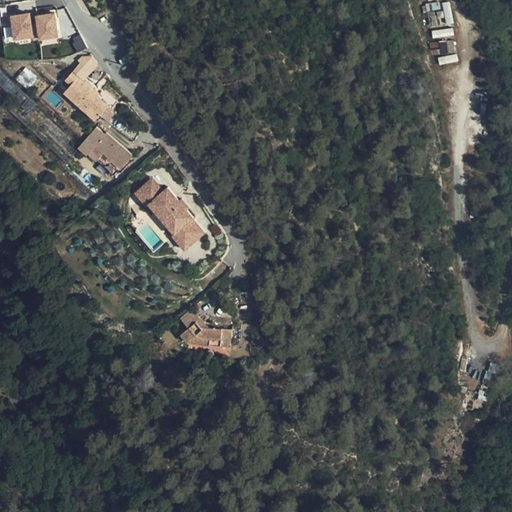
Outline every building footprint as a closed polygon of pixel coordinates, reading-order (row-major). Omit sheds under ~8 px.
[(25,15),(38,12),(48,11),(57,9),(55,0),(50,0),(23,5),(25,15)] [(31,28),(6,23),(4,32),(29,37),(31,28)] [(81,37),(73,39),(76,51),(85,48),(81,37)] [(439,65),(458,61),(457,53),(437,57),(439,65)] [(85,80),(99,65),(92,56),(83,56),(78,60),(81,62),(74,71),(85,80)] [(16,79),(28,89),(38,78),(25,67),(16,79)] [(96,111),(100,115),(109,106),(97,95),(99,93),(74,71),(70,68),(62,76),(71,85),(65,92),(85,110),(89,105),(96,111)] [(0,101),(11,112),(28,97),(0,71),(0,101)] [(97,161),(89,153),(87,155),(79,148),(81,145),(28,97),(11,112),(94,187),(109,171),(97,161)] [(89,105),(85,110),(92,116),(96,111),(89,105)] [(100,115),(96,111),(92,116),(96,120),(100,115)] [(83,188),(6,116),(0,121),(0,143),(66,205),(83,188)] [(97,127),(81,145),(89,153),(97,161),(104,153),(95,146),(105,135),(105,134),(97,127)] [(116,145),(105,135),(95,146),(104,153),(122,168),(133,154),(119,142),(116,145)] [(87,155),(89,153),(81,145),(79,148),(87,155)] [(167,187),(158,195),(146,182),(134,193),(146,206),(148,204),(154,199),(173,220),(167,225),(174,233),(172,235),(184,249),(204,231),(192,218),(193,217),(167,187)] [(182,334),(188,342),(196,335),(205,343),(221,345),(222,339),(231,340),(232,329),(209,327),(201,327),(197,321),(201,318),(192,308),(181,318),(189,328),(182,334)] [(209,327),(201,318),(197,321),(201,327),(209,327)] [(196,335),(188,342),(205,343),(196,335)] [(231,348),(231,340),(222,339),(221,345),(221,347),(231,348)]
